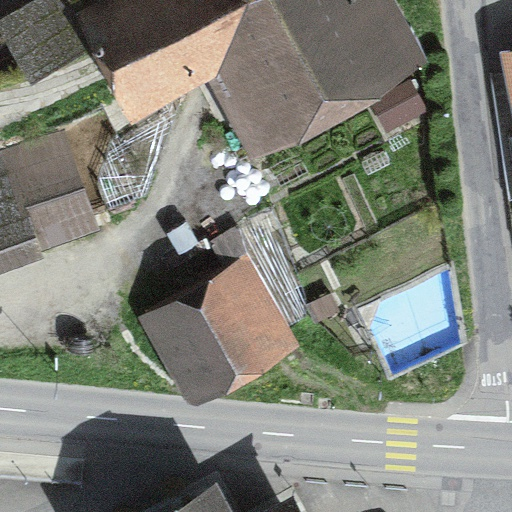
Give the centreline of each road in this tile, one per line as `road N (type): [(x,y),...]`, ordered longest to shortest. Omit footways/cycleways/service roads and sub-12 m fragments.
road 1 (secondary): [(0,409),(508,451)]
road 2 (residential): [(508,451),(463,0)]
